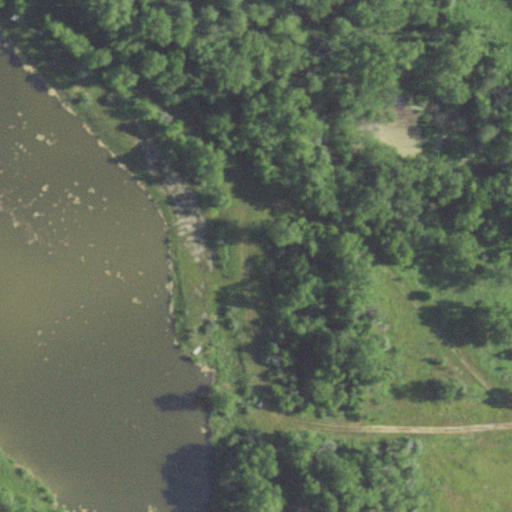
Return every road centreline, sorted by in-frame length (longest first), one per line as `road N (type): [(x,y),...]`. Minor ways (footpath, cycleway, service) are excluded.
road 1 (residential): [(330,511),(310,0)]
road 2 (residential): [(324,309),(262,302),(247,286),(224,129),(243,86)]
road 3 (residential): [(315,110),(243,86),(128,0)]
